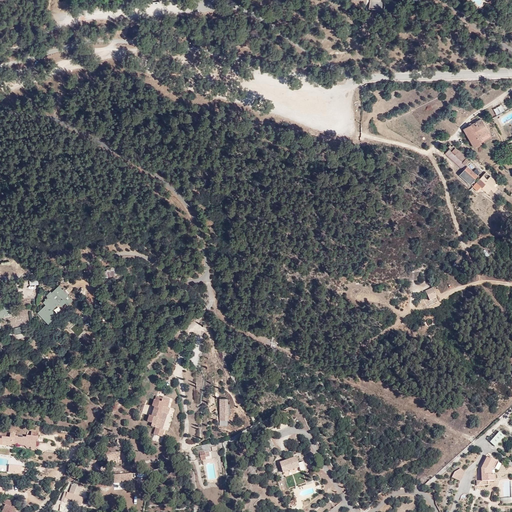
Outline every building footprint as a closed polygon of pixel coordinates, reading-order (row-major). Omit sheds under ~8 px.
[(511,112),(500,119),(503,124),(511,119),(511,112)] [(481,119),(464,129),(474,148),(492,137),(481,119)] [(454,144),(446,152),(461,168),(469,159),(454,144)] [(468,166),(461,173),(471,184),(478,176),(468,166)] [(483,176),(476,183),(485,193),(490,189),(493,192),(498,189),(495,186),(498,182),(492,175),(487,180),(483,176)] [(103,271),(106,278),(116,275),(113,267),(103,271)] [(421,273),(413,272),(412,280),(420,281),(421,273)] [(46,305),(38,313),(49,324),(54,319),(51,317),(55,312),(52,310),(59,304),(62,307),(65,303),(68,306),(73,300),(59,286),(52,293),(51,291),(46,295),(48,297),(45,300),(46,300),(43,303),(46,305)] [(433,289),(426,292),(429,298),(424,300),(427,306),(438,301),(436,297),(437,296),(433,289)] [(10,305),(0,307),(0,328),(2,328),(0,322),(0,317),(12,314),(10,305)] [(76,324),(71,329),(80,336),(84,331),(76,324)] [(15,334),(23,333),(21,326),(13,328),(15,334)] [(165,431),(163,430),(168,415),(169,415),(171,409),(169,408),(170,403),(170,402),(171,399),(164,397),(163,398),(156,396),(153,406),(155,407),(152,416),(150,415),(147,422),(152,423),(151,427),(156,428),(154,434),(163,437),(165,431)] [(503,428),(493,438),(499,444),(508,434),(503,428)] [(10,438),(3,437),(2,446),(12,447),(14,446),(15,445),(25,446),(27,449),(36,450),(37,443),(38,443),(40,433),(32,432),(31,436),(27,436),(27,438),(15,436),(16,434),(11,433),(10,438)] [(205,451),(200,452),(201,461),(206,460),(206,457),(210,457),(209,452),(205,453),(205,451)] [(297,457),(280,462),(283,474),(300,468),(301,472),(306,470),(303,462),(299,463),(297,457)] [(491,470),(496,463),(490,458),(479,473),(479,486),(476,486),(476,494),(485,493),(485,486),(489,486),(488,475),(491,470)] [(500,466),(496,463),(491,470),(495,473),(500,466)] [(455,472),(452,477),(460,481),(464,472),(460,469),(455,472)] [(133,483),(133,473),(113,474),(113,484),(133,483)] [(70,493),(67,493),(66,499),(84,504),(85,499),(78,497),(79,493),(70,490),(70,493)] [(9,493),(6,500),(3,498),(2,500),(0,499),(0,502),(5,506),(2,511),(9,511),(15,511),(16,509),(11,507),(12,506),(16,507),(19,502),(15,500),(16,497),(9,493)]
